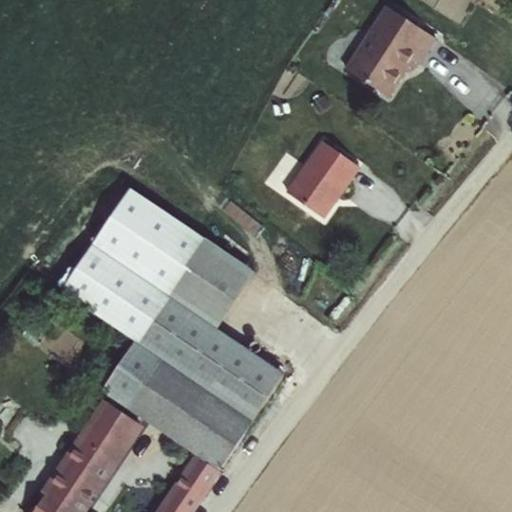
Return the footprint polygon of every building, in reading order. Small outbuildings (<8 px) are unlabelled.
[(403,0),(395,0),(357,58),(400,86),(423,53),(429,56),(447,28),(403,0)] [(339,128),(300,177),(334,204),(373,155),(339,128)] [(215,234),(143,334),(143,335),(254,411),(284,367),(224,325),(264,269),(215,234)] [(221,459),(254,411),(143,335),(143,334),(110,379),(221,459)] [(113,396),(33,510),(36,511),(190,511),(222,466),(200,450),(156,511),(93,511),(83,505),(144,418),(113,396)]
